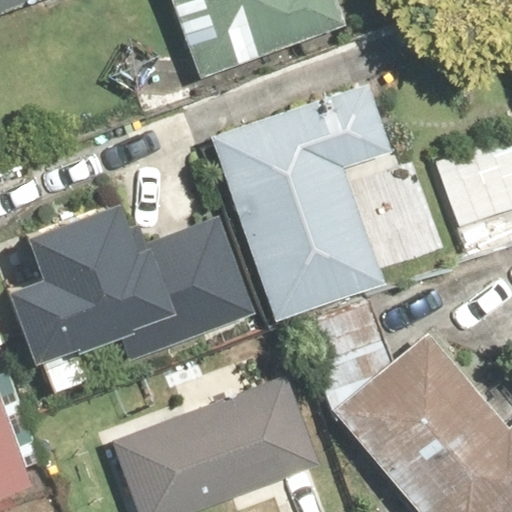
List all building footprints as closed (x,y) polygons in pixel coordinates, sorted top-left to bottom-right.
[(347,0),(173,0),(201,78),(356,24),(347,0)] [(511,64),(505,46),(449,69),(466,112),(511,93),(511,64)] [(371,72),(210,128),(277,318),(391,278),(353,173),(401,156),(371,72)] [(133,228),(0,265),(0,297),(23,379),(98,357),(102,373),(256,329),(230,240),(143,264),(133,228)] [(428,325),(336,409),(431,511),(511,511),(511,387),(498,400),(428,325)] [(0,372),(0,498),(39,485),(0,372)] [(282,391),(101,459),(121,511),(225,511),(315,479),(282,391)]
